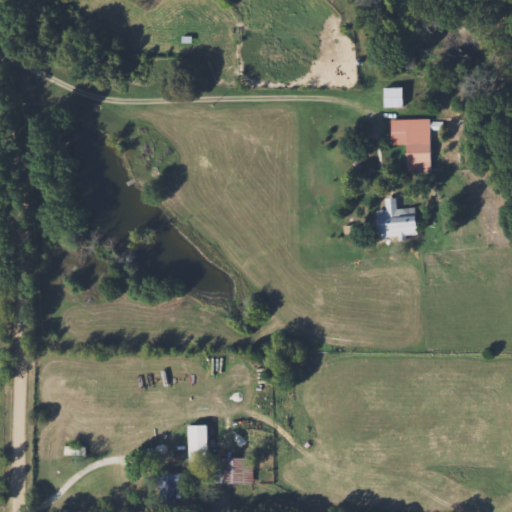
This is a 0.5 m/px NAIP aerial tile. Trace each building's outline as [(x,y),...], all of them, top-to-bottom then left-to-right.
[(378,87),(397,87),(397,107),(378,107),(378,87)] [(387,145),(387,119),(426,118),(426,172),(402,172),(402,145),(387,145)] [(411,208),(413,236),(372,237),(372,210),(381,210),(381,198),(392,198),(393,208),(411,208)] [(202,460),(182,460),(182,424),(202,424),(202,460)] [(83,454),(83,446),(62,446),(62,454),(83,454)] [(249,457),(249,483),(209,482),(209,457),(249,457)]
